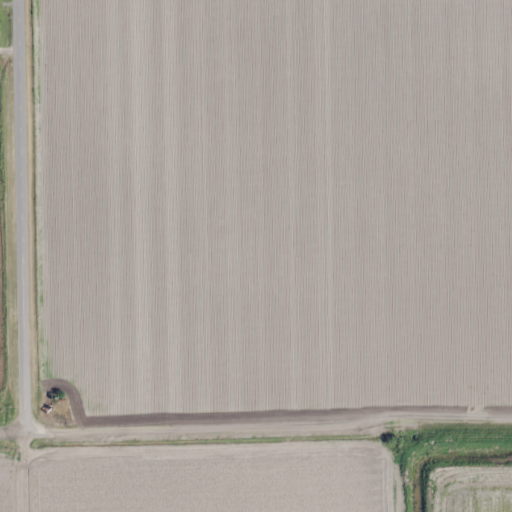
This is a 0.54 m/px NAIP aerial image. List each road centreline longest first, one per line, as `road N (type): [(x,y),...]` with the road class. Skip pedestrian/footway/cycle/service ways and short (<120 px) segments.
road 1 (residential): [(0,442),(511,415)]
road 2 (residential): [(9,0),(15,442)]
